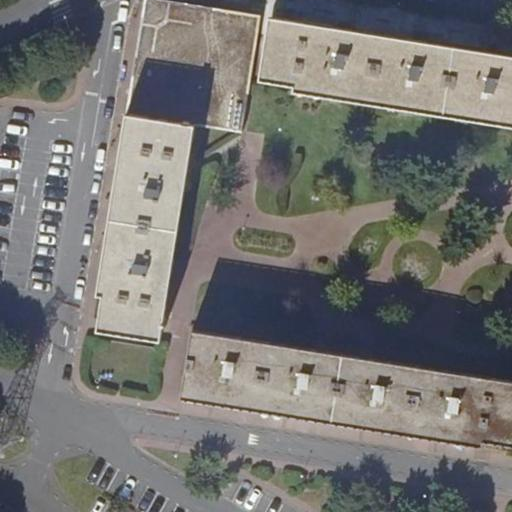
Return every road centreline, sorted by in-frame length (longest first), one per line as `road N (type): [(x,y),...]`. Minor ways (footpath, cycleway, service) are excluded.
road 1 (residential): [(57,416),(511,481)]
road 2 (residential): [(112,0),(61,314),(57,416)]
road 3 (residential): [(224,511),(57,416)]
